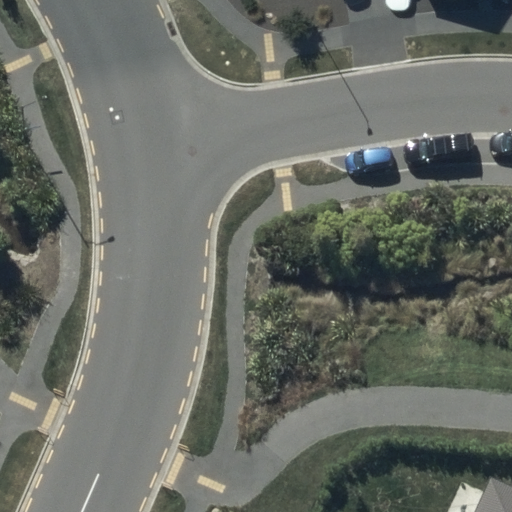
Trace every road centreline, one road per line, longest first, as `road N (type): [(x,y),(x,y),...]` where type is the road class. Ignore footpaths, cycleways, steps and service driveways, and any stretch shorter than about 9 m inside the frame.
road 1 (residential): [(83,511),(140,368),(153,303),(158,146)]
road 2 (residential): [(158,146),(374,108),(511,98)]
road 3 (residential): [(158,146),(138,67),(106,0)]
